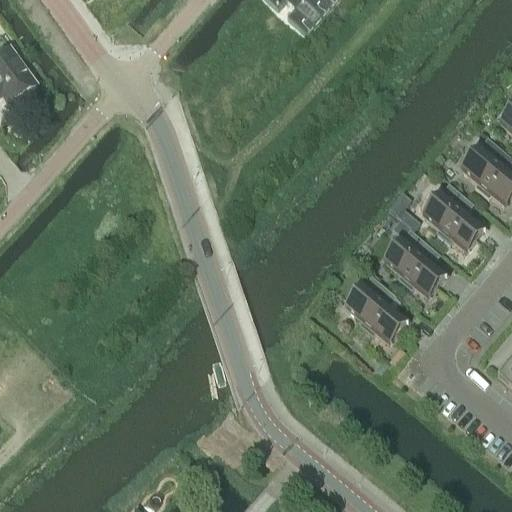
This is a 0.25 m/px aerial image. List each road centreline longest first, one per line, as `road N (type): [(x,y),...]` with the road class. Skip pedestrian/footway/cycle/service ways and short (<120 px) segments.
road 1 (unclassified): [(120,91),(151,115),(249,400),(271,432),(364,511)]
road 2 (residential): [(511,270),(433,365),(511,431)]
road 3 (unclassified): [(0,226),(120,91)]
road 4 (unclassified): [(120,91),(201,0)]
